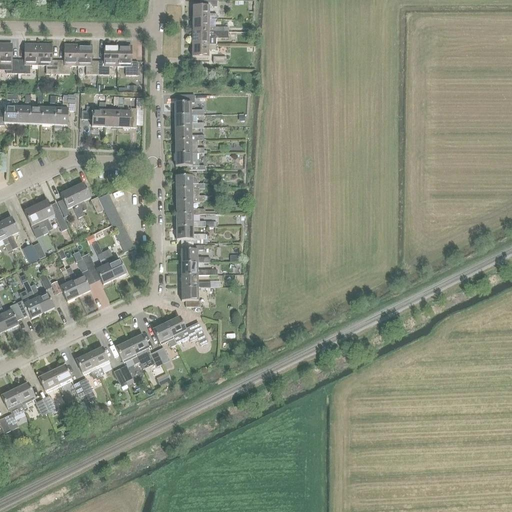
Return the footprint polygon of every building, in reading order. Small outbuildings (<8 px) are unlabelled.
[(192,7),(192,21),(208,21),(208,20),(216,20),(216,15),(208,15),(208,7),(216,7),(216,2),(199,1),(199,8),(192,7)] [(208,21),(192,21),(192,33),(223,34),(223,28),(208,28),(208,21)] [(192,33),(191,46),(208,46),(216,46),(216,40),(228,40),(228,34),(223,34),(192,33)] [(0,44),(0,72),(5,73),(5,75),(17,75),(17,61),(11,61),(11,47),(3,47),(3,45),(0,44)] [(17,61),(17,75),(28,75),(29,67),(37,67),(37,45),(32,45),(32,48),(24,47),(24,61),(17,61)] [(37,45),(37,67),(45,67),(45,76),(57,76),(57,61),(50,61),(50,48),(43,48),(43,45),(37,45)] [(57,61),(57,76),(69,76),(69,67),(77,68),(77,46),(72,46),(72,48),(64,48),(64,62),(57,61)] [(97,76),(97,62),(90,62),(90,49),(82,48),(82,46),(77,46),(77,68),(85,68),(85,76),(97,76)] [(208,46),(191,46),(191,58),(208,58),(208,51),(215,51),(216,46),(208,46)] [(104,62),(97,62),(97,76),(109,77),(109,68),(116,68),(117,47),(112,47),(112,49),(104,48),(104,62)] [(117,47),(116,68),(125,68),(125,77),(136,77),(137,63),(131,63),(131,49),(122,49),(122,47),(117,47)] [(173,117),(196,116),(202,116),(202,111),(190,112),(190,104),(193,104),(193,96),(177,97),(178,104),(173,105),(173,117)] [(11,109),(17,109),(17,97),(7,97),(6,102),(12,103),(11,109)] [(62,111),(67,111),(67,113),(74,113),(75,99),(62,99),(62,111)] [(104,113),(104,105),(98,105),(98,112),(92,112),(92,109),(85,109),(85,112),(81,112),(81,121),(91,121),(91,128),(103,129),(104,113)] [(116,113),(116,129),(130,130),(130,129),(135,129),(136,110),(129,110),(129,113),(122,113),(122,107),(117,107),(117,113),(116,113)] [(16,126),(17,109),(11,109),(4,109),(4,117),(0,116),(0,127),(4,128),(4,125),(16,126)] [(29,126),(29,110),(25,109),(17,109),(16,126),(29,126)] [(41,110),(37,110),(29,110),(29,126),(41,126),(41,110)] [(54,127),(55,111),(49,110),(42,110),(41,110),(41,126),(54,127)] [(66,127),(67,113),(67,111),(62,111),(55,111),(54,127),(66,127)] [(116,129),(116,113),(104,113),(103,129),(116,129)] [(196,124),(196,116),(173,117),(173,130),(191,129),(203,129),(202,123),(196,124)] [(191,129),(173,130),(174,142),(191,142),(191,141),(203,141),(203,136),(191,136),(191,129)] [(191,142),(174,142),(174,155),(191,154),(197,154),(203,154),(203,149),(197,149),(197,142),(191,142)] [(174,168),(186,168),(186,170),(187,172),(204,171),(203,167),(198,167),(197,154),(191,154),(174,155),(174,168)] [(193,178),(191,177),(175,178),(175,190),(197,190),(204,190),(204,185),(197,185),(197,183),(196,180),(195,179),(193,178)] [(71,191),(82,214),(86,212),(87,210),(83,203),(90,200),(83,185),(71,191)] [(197,190),(175,190),(175,203),(192,203),(204,202),(204,197),(197,197),(197,190)] [(82,214),(71,191),(60,196),(62,201),(57,204),(64,218),(69,216),(67,212),(74,208),(75,211),(73,212),(78,221),(84,218),(82,214)] [(98,200),(100,205),(110,200),(108,195),(98,200)] [(100,205),(98,200),(97,199),(91,202),(97,215),(103,212),(103,210),(100,205)] [(100,205),(103,210),(113,206),(110,200),(100,205)] [(36,207),(48,233),(53,231),(50,226),(50,225),(47,220),(54,217),(61,233),(68,230),(58,209),(52,212),(47,202),(36,207)] [(175,215),(192,215),(204,215),(204,213),(204,210),(192,210),(192,203),(175,203),(175,215)] [(113,206),(103,210),(103,212),(106,216),(115,211),(113,206)] [(48,233),(36,207),(24,213),(32,228),(38,225),(44,236),(48,234),(48,233)] [(115,211),(106,216),(108,221),(118,217),(115,211)] [(192,215),(175,215),(175,228),(192,228),(204,227),(204,222),(192,222),(192,215)] [(118,217),(108,221),(111,227),(121,222),(118,217)] [(11,219),(0,224),(0,225),(6,240),(12,251),(18,249),(12,237),(19,234),(11,219)] [(121,222),(111,227),(113,232),(123,228),(121,222)] [(12,251),(9,245),(6,240),(0,225),(0,255),(0,254),(0,242),(2,241),(8,253),(12,251)] [(126,233),(123,228),(113,232),(116,238),(126,233)] [(192,228),(175,228),(175,241),(204,240),(204,235),(192,235),(192,228)] [(126,233),(116,238),(118,243),(128,238),(126,233)] [(93,236),(85,240),(87,244),(95,240),(93,236)] [(121,249),(131,244),(128,238),(118,243),(121,249)] [(45,258),(39,244),(32,247),(39,261),(45,258)] [(134,249),(131,244),(121,249),(124,254),(134,249)] [(32,246),(23,250),(30,265),(39,261),(32,247),(32,246)] [(180,251),(180,264),(197,264),(202,264),(202,259),(197,259),(197,252),(203,252),(203,246),(192,247),(192,251),(180,251)] [(62,251),(57,254),(61,261),(66,259),(62,251)] [(102,254),(115,281),(126,275),(119,260),(112,263),(107,252),(102,254)] [(115,281),(102,254),(97,257),(102,268),(96,271),(103,286),(115,281)] [(81,259),(82,261),(87,272),(95,269),(89,256),(81,259)] [(87,272),(82,261),(76,263),(82,275),(87,272)] [(180,277),(197,277),(210,277),(210,276),(217,276),(216,271),(197,271),(197,264),(180,264),(180,277)] [(65,271),(71,283),(79,298),(90,293),(83,277),(76,280),(71,269),(65,271)] [(79,298),(71,283),(65,271),(61,273),(66,285),(59,288),(66,303),(79,298)] [(51,288),(45,275),(39,278),(45,291),(51,288)] [(30,321),(42,315),(29,288),(24,276),(19,278),(26,292),(19,295),(22,302),(16,305),(23,319),(29,317),(30,321)] [(197,277),(180,277),(181,290),(198,290),(210,290),(210,284),(197,284),(197,277)] [(56,283),(51,285),(56,296),(61,294),(56,283)] [(34,286),(29,288),(42,315),(54,310),(46,295),(39,298),(34,286)] [(198,290),(181,290),(181,302),(185,302),(185,308),(200,308),(200,302),(198,302),(198,290)] [(0,318),(7,332),(18,327),(16,323),(21,320),(14,306),(8,308),(10,312),(4,315),(0,307),(0,318)] [(179,318),(166,324),(177,345),(188,340),(189,342),(189,343),(197,339),(200,347),(207,344),(201,330),(194,334),(191,327),(184,330),(179,318)] [(170,349),(177,345),(166,324),(152,331),(159,344),(160,346),(167,343),(170,349)] [(150,355),(148,352),(141,336),(128,343),(136,358),(139,364),(150,358),(155,369),(162,365),(156,353),(150,355)] [(139,364),(136,358),(128,343),(115,349),(122,365),(132,360),(135,366),(139,364)] [(101,349),(89,355),(100,378),(104,376),(100,368),(108,364),(101,349)] [(156,353),(162,365),(169,362),(163,349),(156,353)] [(93,381),(100,378),(89,355),(75,362),(83,377),(90,373),(93,381)] [(51,374),(58,388),(71,382),(64,367),(51,374)] [(126,367),(119,370),(125,383),(131,380),(126,367)] [(126,386),(125,383),(119,370),(113,373),(120,389),(121,389),(123,391),(128,389),(126,386)] [(58,388),(51,374),(37,380),(44,395),(58,388)] [(85,380),(79,383),(85,396),(92,393),(85,380)] [(85,396),(79,383),(71,386),(78,399),(85,396)] [(13,391),(21,407),(34,401),(26,385),(13,391)] [(25,414),(21,407),(13,391),(0,397),(0,398),(7,413),(9,413),(9,414),(10,413),(11,416),(13,420),(25,414)] [(42,401),(47,414),(54,411),(48,398),(42,401)] [(47,414),(42,401),(35,405),(41,417),(47,414)] [(11,416),(4,419),(11,432),(17,429),(13,420),(11,416)] [(11,432),(4,419),(0,421),(0,427),(4,435),(11,432)]
